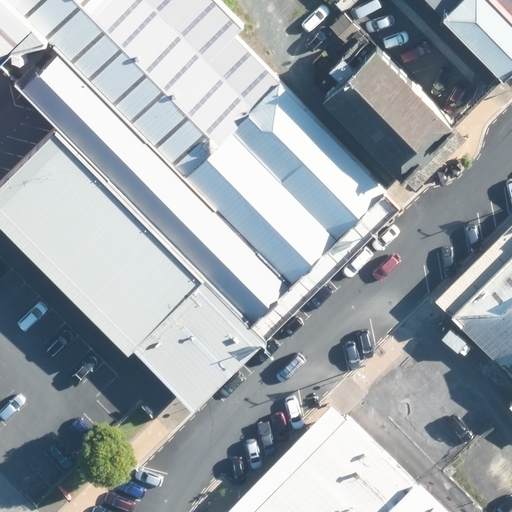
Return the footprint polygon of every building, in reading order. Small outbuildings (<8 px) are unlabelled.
[(0,0),(0,56),(16,40),(51,35),(62,47),(24,85),(60,121),(0,179),(0,213),(130,346),(133,343),(194,405),(399,204),(383,188),(386,185),(234,32),(242,24),(217,0),(0,0)] [(511,0),(432,0),(504,73),(511,64),(511,0)] [(346,40),(360,27),(346,11),(332,24),(346,40)] [(439,137),(456,121),(375,41),(355,62),(343,51),(330,64),(341,74),(323,92),(403,172),(419,156),(422,160),(442,140),(439,137)] [(462,96),(469,89),(464,83),(456,90),(462,96)] [(511,252),(453,311),(511,370),(511,398),(510,401),(511,403),(511,252)] [(446,511),(349,415),(251,511),(446,511)]
